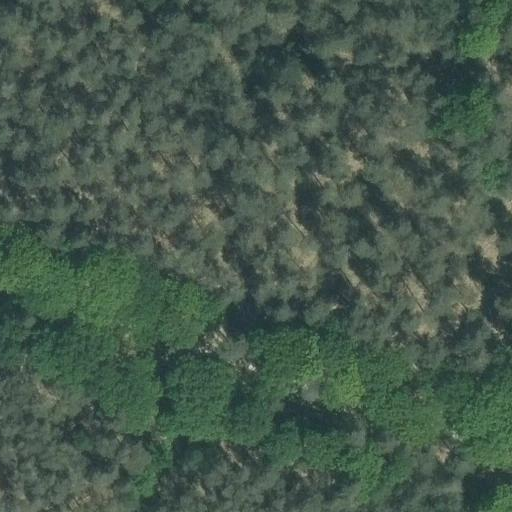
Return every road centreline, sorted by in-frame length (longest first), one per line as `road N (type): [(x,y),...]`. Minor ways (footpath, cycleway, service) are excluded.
road 1 (track): [(0,294),(511,466)]
road 2 (track): [(247,356),(149,511)]
